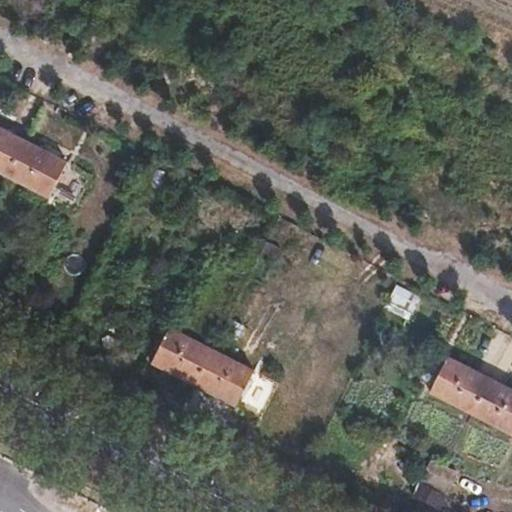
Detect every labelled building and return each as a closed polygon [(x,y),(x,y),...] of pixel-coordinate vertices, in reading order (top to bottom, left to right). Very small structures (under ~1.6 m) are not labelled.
[(28,140),(0,127),(0,170),(10,175),(28,140)] [(70,163),(28,140),(10,175),(51,195),(70,163)] [(388,310),(413,318),(421,293),(395,285),(388,310)] [(215,346),(173,327),(156,362),(196,383),(215,346)] [(255,368),(215,346),(196,383),(238,404),(255,368)] [(494,378),(451,356),(433,390),(476,413),(494,378)] [(511,387),(494,378),(476,413),(511,431),(511,387)] [(449,465),(442,462),(426,489),(435,493),(441,482),(449,465)] [(458,469),(449,465),(441,482),(435,493),(445,498),(458,469)]
